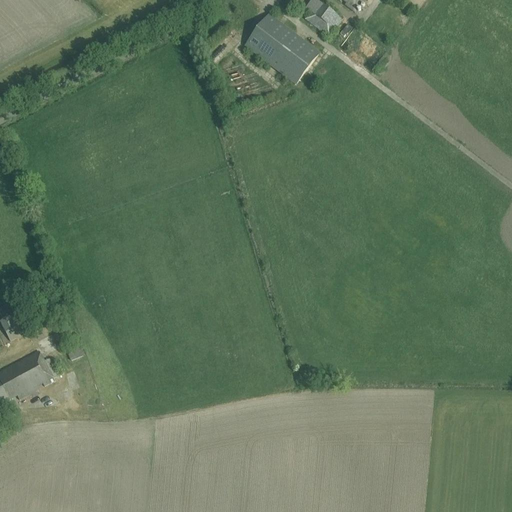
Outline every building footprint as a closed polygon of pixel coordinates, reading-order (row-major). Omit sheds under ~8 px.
[(305,20),(329,39),(343,21),(315,0),(313,0),(306,11),(310,14),(305,20)] [(337,0),(340,2),(342,1),(347,4),(345,6),(355,13),(364,0),(337,0)] [(319,54),(271,17),(247,49),(295,85),(319,54)] [(0,310),(0,321),(11,342),(28,332),(13,303),(0,310)] [(68,359),(80,355),(74,340),(63,345),(68,359)] [(0,373),(0,406),(17,397),(19,401),(39,391),(37,388),(43,385),(45,388),(55,382),(53,380),(61,376),(52,359),(45,363),(39,353),(0,373)]
